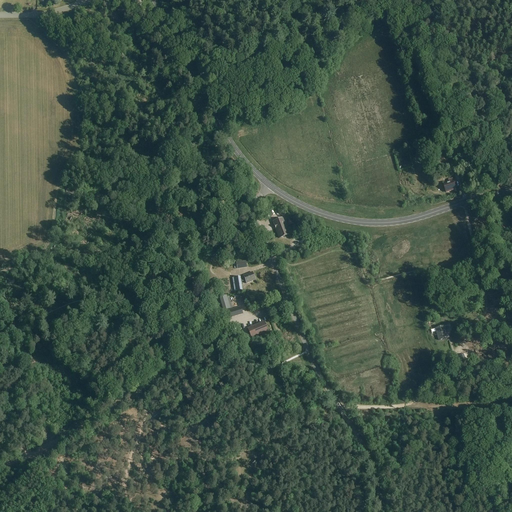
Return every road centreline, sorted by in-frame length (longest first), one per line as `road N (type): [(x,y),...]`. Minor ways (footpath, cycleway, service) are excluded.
road 1 (unclassified): [(382,511),(372,464),(314,364),(255,218),(269,185)]
road 2 (primary): [(511,190),(368,223),(310,209),(269,185)]
road 3 (track): [(403,405),(485,316),(465,202)]
road 4 (primary): [(269,185),(225,135),(150,0)]
road 5 (track): [(38,449),(104,416),(208,337)]
road 6 (track): [(57,192),(79,139),(75,81),(36,15)]
road 7 (track): [(145,412),(208,481),(240,491)]
